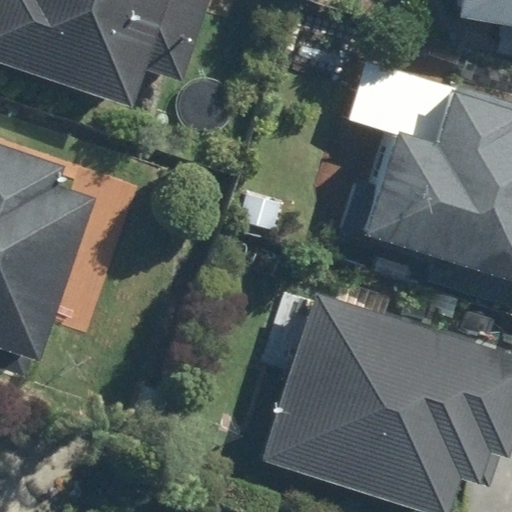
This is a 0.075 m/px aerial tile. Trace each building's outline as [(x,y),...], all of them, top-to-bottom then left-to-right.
[(0,0),(0,62),(117,101),(131,58),(178,73),(203,0),(0,0)] [(366,18),(303,0),(293,0),(283,38),(354,59),(366,18)] [(511,0),(454,0),(453,13),(497,20),(492,49),(511,52),(511,0)] [(511,101),(365,52),(344,116),(391,132),(360,225),(511,275),(511,101)] [(46,173),(51,158),(0,141),(0,340),(33,352),(88,187),(46,173)] [(283,364),(254,453),(436,511),(439,511),(451,476),(490,489),(511,419),(511,347),(315,284),(308,304),(281,295),(261,357),(283,364)]
